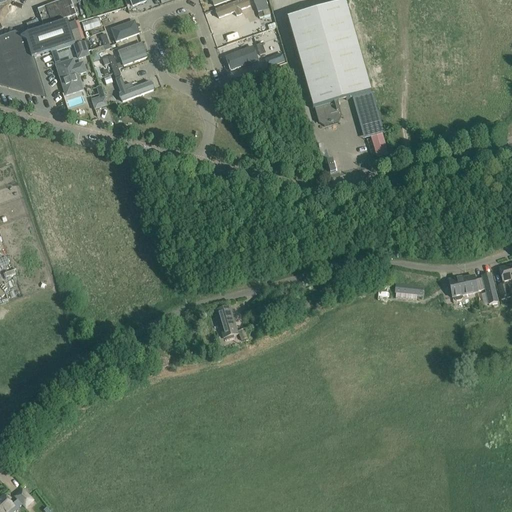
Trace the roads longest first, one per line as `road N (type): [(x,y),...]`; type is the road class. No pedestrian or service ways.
road 1 (unclassified): [(0,456),(24,415),(80,366),(220,295),(377,262),(435,269),(511,252)]
road 2 (tertiary): [(202,164),(332,193),(511,148)]
road 3 (tertiary): [(0,113),(202,164)]
road 4 (unclassified): [(196,9),(183,3),(154,14),(147,31),(161,73),(192,91),(208,113)]
